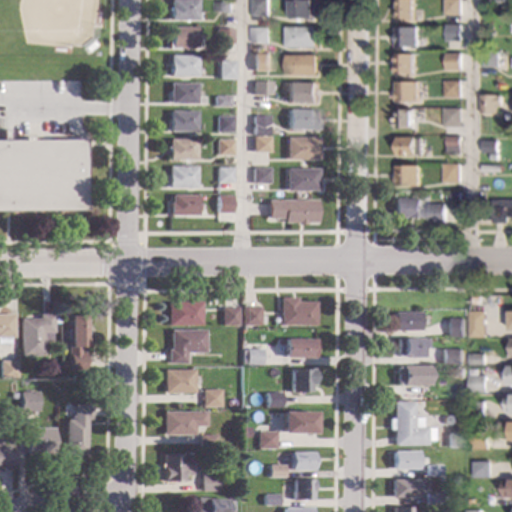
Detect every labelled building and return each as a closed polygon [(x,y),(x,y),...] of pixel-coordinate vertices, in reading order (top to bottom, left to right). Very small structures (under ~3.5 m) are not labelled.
[(194,0),(194,20),(167,20),(167,0),(194,0)] [(268,0),(268,15),(251,14),(251,0),(268,0)] [(313,0),(313,18),(289,18),(289,0),(313,0)] [(412,0),(412,20),(402,20),(403,17),(395,17),(395,0),(412,0)] [(460,0),(460,14),(444,13),(444,0),(460,0)] [(232,12),(215,12),(215,1),(232,1),(232,12)] [(460,41),(445,40),(445,23),(460,24),(460,41)] [(315,46),(286,46),(286,26),(315,26),(315,46)] [(417,46),(394,45),(394,26),(417,27),(417,46)] [(192,48),(174,48),(174,50),(164,50),(165,35),(167,35),(167,27),(192,27),(192,48)] [(268,42),(250,42),(250,27),(267,27),(268,27),(268,42)] [(230,44),(212,44),(213,28),(230,29),(230,44)] [(460,69),(445,69),(445,52),(460,53),(460,69)] [(498,66),(481,66),(481,52),(498,52),(498,66)] [(268,71),(251,71),(251,53),(269,53),(268,71)] [(413,73),(395,73),(395,53),(413,53),(413,73)] [(316,75),(286,74),(286,54),(316,54),(316,75)] [(193,76),(166,76),(167,55),(193,56),(193,76)] [(231,79),(215,79),(215,61),(231,61),(231,79)] [(460,98),(443,97),(444,80),(460,80),(460,98)] [(418,101),(394,101),(395,81),(414,81),(418,81),(418,101)] [(268,95),(250,95),(251,82),(268,82),(268,95)] [(315,102),(285,102),(285,82),(316,82),(315,102)] [(193,97),(200,97),(200,104),(166,104),(167,83),(193,84),(193,97)] [(496,96),(501,96),(501,104),(496,104),(496,113),(479,113),(479,94),(496,95),(496,96)] [(226,107),(211,107),(211,97),(227,97),(226,107)] [(461,125),(443,125),(443,107),(460,107),(461,107),(461,125)] [(315,130),(285,130),(285,109),(315,110),(315,130)] [(413,127),(394,127),(394,116),(397,116),(397,109),(413,109),(413,127)] [(193,132),(166,132),(166,111),(193,112),(193,132)] [(265,135),(250,135),(250,116),(265,116),(265,135)] [(230,132),(213,132),(213,117),(230,117),(230,132)] [(7,140),(19,140),(19,137),(27,137),(27,140),(82,139),(83,211),(0,211),(0,130),(7,130),(7,140)] [(460,153),(446,153),(446,136),(459,136),(461,136),(460,153)] [(266,152),(249,152),(250,137),(267,137),(266,152)] [(416,143),(422,143),(422,153),(416,153),(416,154),(396,154),(396,137),(416,137),(416,143)] [(315,160),(284,160),(284,138),(315,138),(315,160)] [(192,160),(166,159),(166,139),(192,139),(192,160)] [(230,155),(214,155),(214,140),(230,140),(230,155)] [(505,152),(497,152),(496,159),(490,158),(490,152),(481,152),(481,140),(505,140),(505,152)] [(459,163),(459,182),(442,182),(443,163),(459,163)] [(418,185),(395,185),(395,165),(418,165),(418,185)] [(193,188),(165,188),(165,167),(193,167),(193,188)] [(230,168),(230,183),(214,183),(214,168),(230,168)] [(267,184),(250,184),(250,168),(267,168),(267,184)] [(315,191),(284,191),(284,169),(315,169),(315,191)] [(194,216),(166,216),(166,203),(168,203),(168,196),(194,196),(194,216)] [(229,214),(213,214),(214,196),(229,196),(229,214)] [(420,205),(427,205),(428,202),(446,203),(445,221),(428,221),(428,217),(420,217),(420,218),(392,218),(393,198),(420,199),(420,205)] [(511,216),(507,216),(507,222),(491,222),(491,199),(511,199),(511,216)] [(314,222),(303,222),(303,225),(294,225),(294,223),(280,223),(280,219),(265,219),(265,200),(314,201),(314,222)] [(294,301),(314,302),(313,326),(277,325),(278,297),(294,297),(294,301)] [(198,326),(164,326),(164,303),(178,303),(178,301),(198,301),(198,326)] [(236,325),(218,325),(218,307),(236,307),(236,325)] [(257,326),(239,326),(239,307),(241,307),(257,307),(257,326)] [(418,331),(392,331),(392,322),(388,321),(388,316),(392,316),(392,312),(418,312),(418,331)] [(50,333),(49,333),(49,342),(41,342),(41,356),(17,356),(17,319),(36,319),(36,315),(50,314),(50,333)] [(10,338),(7,338),(7,344),(0,344),(0,315),(10,315),(10,338)] [(85,348),(77,348),(77,353),(82,353),(82,370),(66,370),(65,316),(85,316),(85,348)] [(464,336),(445,337),(445,318),(463,317),(464,336)] [(485,336),(469,336),(469,321),(485,320),(485,336)] [(202,352),(182,352),(182,364),(164,363),(164,350),(166,350),(167,330),(202,331),(202,352)] [(312,357),(281,358),(281,338),(313,339),(312,357)] [(425,348),(423,348),(423,357),(405,358),(405,356),(394,356),(393,339),(425,338),(425,348)] [(259,365),(242,365),(243,349),(259,349),(259,365)] [(461,365),(440,365),(440,349),(461,349),(461,365)] [(484,353),(485,363),(469,364),(469,353),(484,353)] [(13,378),(0,378),(0,361),(12,361),(13,378)] [(427,385),(395,386),(394,367),(426,365),(427,385)] [(464,378),(452,377),(452,367),(464,367),(464,378)] [(311,385),(308,385),(308,393),(299,393),(299,395),(294,395),(294,393),(287,392),(288,369),(311,369),(311,385)] [(190,393),(159,393),(159,370),(190,370),(190,393)] [(486,392),(470,392),(470,375),(485,375),(486,392)] [(217,406),(198,406),(198,390),(217,390),(217,406)] [(35,412),(17,412),(17,393),(35,393),(35,412)] [(278,408),(263,408),(263,393),(278,393),(278,408)] [(485,419),(469,419),(469,401),(485,402),(485,419)] [(411,417),(418,417),(418,427),(424,427),(424,445),(391,446),(391,430),(386,430),(386,419),(391,419),(390,402),(410,402),(411,417)] [(89,420),(83,419),(83,455),(63,455),(63,421),(70,421),(70,406),(89,406),(89,420)] [(202,426),(191,426),(191,436),(159,436),(160,411),(202,412),(202,426)] [(312,434),(278,434),(278,412),(282,412),(312,412),(312,434)] [(51,455),(23,455),(24,428),(51,428),(51,455)] [(247,428),(247,438),(239,438),(239,428),(247,428)] [(269,432),(273,432),(273,449),(254,449),(254,445),(249,445),(249,438),(254,438),(254,428),(269,428),(269,432)] [(489,432),(489,448),(471,448),(471,431),(489,432)] [(461,449),(444,449),(444,434),(461,434),(461,449)] [(213,447),(195,447),(195,435),(213,435),(213,447)] [(10,469),(0,469),(0,439),(10,439),(10,469)] [(415,469),(390,469),(390,451),(415,451),(415,469)] [(483,459),(474,460),(474,451),(483,451),(483,459)] [(310,470),(288,470),(288,452),(311,452),(310,470)] [(188,476),(179,476),(179,482),(160,482),(160,470),(157,470),(157,463),(159,463),(159,453),(188,453),(188,476)] [(491,476),(474,476),(474,460),(491,460),(491,476)] [(282,477),(266,477),(266,465),(282,465),(282,477)] [(438,476),(422,476),(422,465),(438,465),(438,476)] [(214,491),(197,491),(197,474),(203,474),(214,474),(214,491)] [(310,492),(309,500),(289,500),(290,479),(310,479),(310,492)] [(414,497),(389,497),(389,480),(414,480),(414,497)] [(438,504),(422,504),(422,494),(438,493),(438,504)] [(276,505),(260,505),(260,495),(276,495),(276,505)] [(223,500),(231,500),(231,511),(192,511),(192,498),(223,499),(223,500)]
